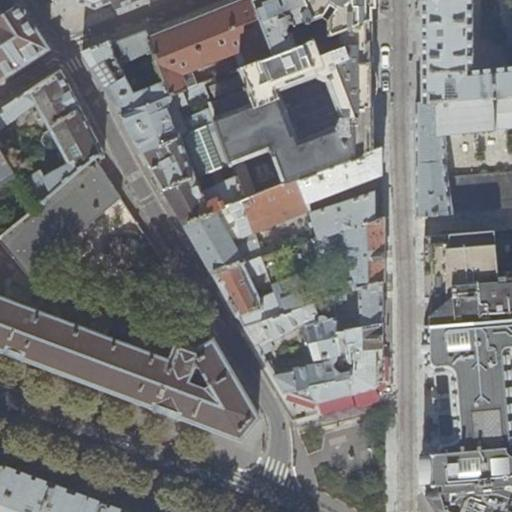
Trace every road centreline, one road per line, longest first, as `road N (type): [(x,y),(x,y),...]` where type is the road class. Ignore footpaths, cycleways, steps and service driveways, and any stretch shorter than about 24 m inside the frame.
road 1 (residential): [(66,49),(270,401),(279,445),(265,497),(291,511)]
road 2 (residential): [(408,511),(400,0)]
road 3 (residential): [(204,0),(146,14),(66,49)]
